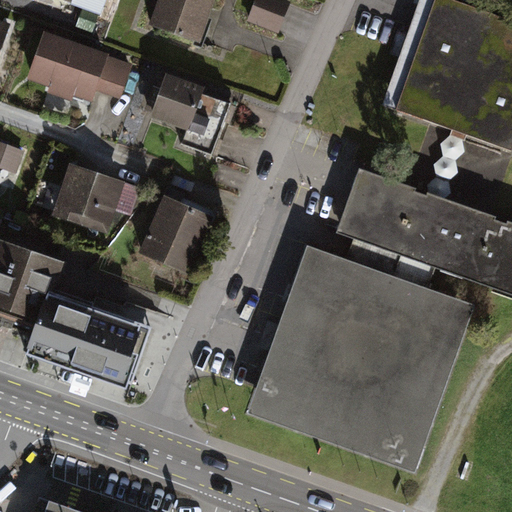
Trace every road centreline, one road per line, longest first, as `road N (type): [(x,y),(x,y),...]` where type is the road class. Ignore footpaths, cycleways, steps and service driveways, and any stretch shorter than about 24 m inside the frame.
road 1 (residential): [(147,450),(339,0)]
road 2 (primary): [(147,450),(322,511)]
road 3 (primary): [(22,405),(147,450)]
